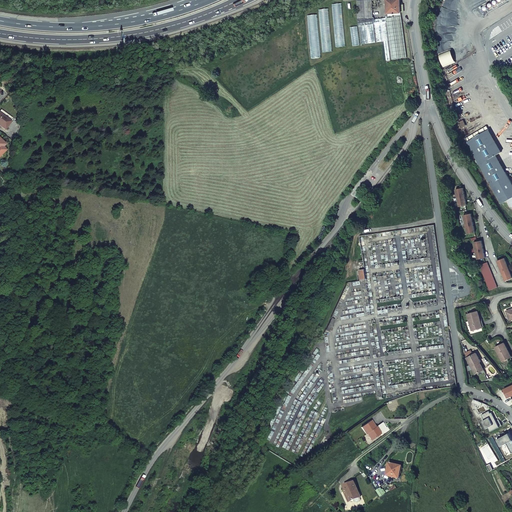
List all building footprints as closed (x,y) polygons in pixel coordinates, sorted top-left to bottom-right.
[(366,18),(365,0),(356,0),(358,18),(366,18)] [(365,0),(366,18),(375,17),(373,0),(365,0)] [(395,18),(402,17),(400,0),(386,0),(388,19),(395,18)] [(342,3),(331,4),(336,47),(346,46),(342,3)] [(323,52),(332,51),(328,8),(319,9),(323,52)] [(317,14),(307,15),(311,58),(321,57),(317,14)] [(358,18),(359,26),(367,25),(374,24),(376,24),(375,17),(366,18),(358,18)] [(401,58),(409,57),(402,17),(395,18),(401,58)] [(392,60),(401,58),(395,18),(388,19),(386,19),(386,22),(389,40),(392,60)] [(384,41),(389,40),(386,22),(376,24),(374,24),(377,42),(384,41)] [(369,43),(377,42),(374,24),(367,25),(369,43)] [(369,43),(367,25),(359,26),(362,45),(369,43)] [(360,45),(358,26),(350,27),(352,46),(360,45)] [(386,61),(392,60),(389,40),(384,41),(386,61)] [(0,126),(5,130),(10,122),(0,114),(0,126)] [(511,182),(496,153),(502,150),(490,128),(467,140),(501,201),(505,199),(509,205),(510,205),(511,208),(511,182)] [(466,205),(463,187),(455,189),(458,206),(466,205)] [(463,214),(466,234),(474,232),(471,213),(463,214)] [(474,241),(477,259),(485,257),(481,240),(474,241)] [(511,278),(511,276),(505,258),(497,260),(506,281),(511,278)] [(497,286),(487,262),(479,265),(488,290),(497,286)] [(467,314),(471,330),(481,328),(479,321),(480,321),(477,311),(467,314)] [(495,348),(503,362),(511,357),(504,344),(495,348)] [(481,362),(476,354),(467,359),(475,375),(484,370),(479,363),(481,362)] [(368,434),(373,440),(381,435),(376,428),(375,428),(371,422),(361,428),(366,435),(367,435),(368,434)] [(386,476),(399,479),(402,466),(389,463),(386,476)] [(346,490),(350,500),(360,496),(354,481),(343,485),(345,490),(346,490)] [(380,498),(384,495),(383,494),(384,493),(382,489),(380,490),(380,488),(376,491),(380,498)]
